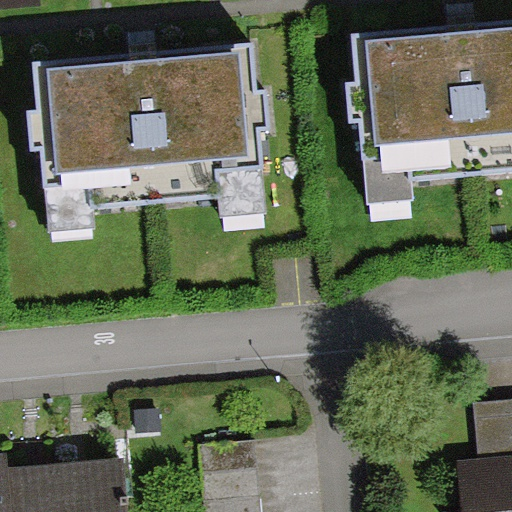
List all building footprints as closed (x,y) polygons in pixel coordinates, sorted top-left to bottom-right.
[(511,19),(357,30),(360,76),(347,77),(350,129),(362,128),(366,172),(375,171),(377,202),(430,198),(428,168),(511,161),(511,19)] [(270,40),(36,56),(39,102),(26,103),(30,155),(42,154),(45,198),(54,198),(56,229),(109,225),(107,194),(227,186),(229,213),(280,209),(278,182),(280,182),(276,126),(291,125),(288,83),(273,84),(270,40)] [(483,463),(511,459),(511,401),(477,405),(483,463)] [(210,445),(213,511),(269,511),(266,442),(210,445)] [(21,511),(18,466),(17,452),(0,453),(0,511),(21,511)] [(137,511),(134,458),(18,466),(21,511),(137,511)] [(463,511),(511,511),(511,459),(483,463),(459,464),(463,511)]
